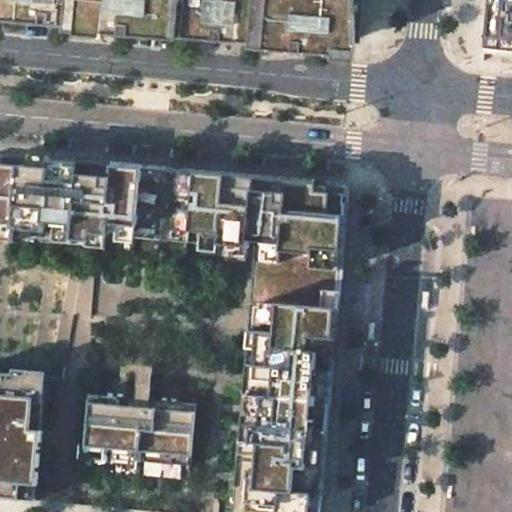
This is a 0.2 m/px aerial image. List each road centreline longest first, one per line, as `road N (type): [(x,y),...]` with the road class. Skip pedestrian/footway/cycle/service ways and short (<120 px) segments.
road 1 (residential): [(418,87),(380,511)]
road 2 (tertiary): [(418,87),(0,49)]
road 3 (unknown): [(0,288),(200,309)]
